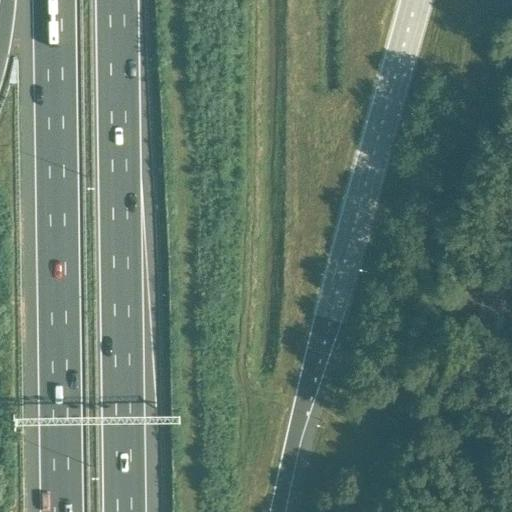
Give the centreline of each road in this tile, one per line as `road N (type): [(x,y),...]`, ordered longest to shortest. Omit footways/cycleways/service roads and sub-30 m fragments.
road 1 (motorway): [(279,511),(414,0)]
road 2 (motorway): [(122,511),(115,0)]
road 3 (motorway): [(54,0),(61,511)]
